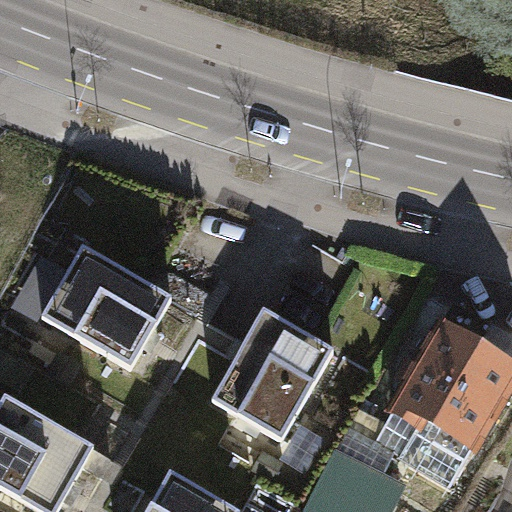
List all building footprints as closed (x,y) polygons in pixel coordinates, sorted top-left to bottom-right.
[(44,323),(131,371),(170,302),(83,254),(44,323)] [(448,488),(511,379),(511,369),(475,348),(486,330),(451,309),(372,443),(448,488)] [(211,403),(281,443),(332,353),(263,313),(211,403)] [(0,492),(35,511),(61,511),(83,473),(100,482),(113,460),(0,397),(0,492)] [(391,511),(405,484),(334,448),(301,511),(391,511)] [(149,511),(232,511),(169,477),(149,511)]
